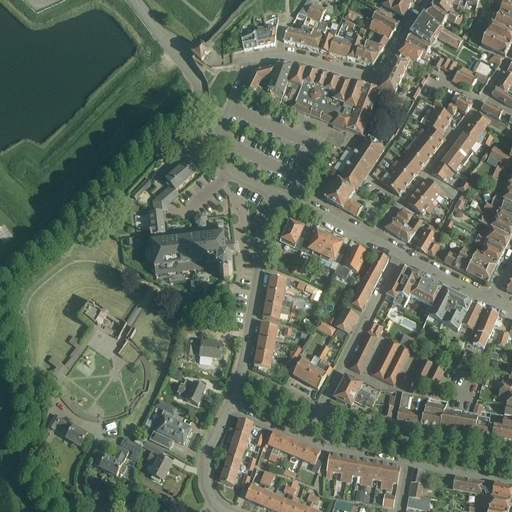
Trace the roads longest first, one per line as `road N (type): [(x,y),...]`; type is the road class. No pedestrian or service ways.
road 1 (residential): [(372,239),(511,55)]
road 2 (tertiary): [(229,407),(262,237),(282,196)]
road 3 (tertiary): [(511,483),(304,440)]
road 4 (residential): [(511,450),(320,409)]
road 5 (residential): [(279,56),(375,77),(426,0)]
road 6 (residential): [(320,409),(399,253)]
